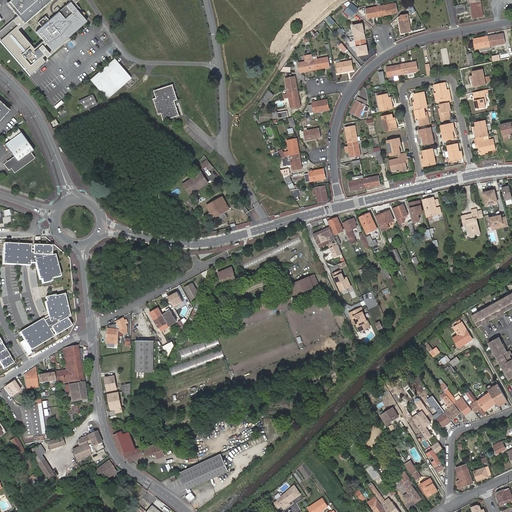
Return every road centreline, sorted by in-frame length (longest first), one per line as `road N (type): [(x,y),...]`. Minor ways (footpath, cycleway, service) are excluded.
road 1 (residential): [(473,175),(450,77),(408,83),(402,93),(422,187)]
road 2 (unclassified): [(91,329),(109,443),(125,466),(186,511)]
road 3 (tertiary): [(341,206),(205,243),(129,233)]
road 4 (track): [(224,118),(248,108),(302,32),(339,0)]
road 5 (residential): [(225,255),(91,329)]
road 6 (tertiary): [(71,199),(33,108),(0,72)]
road 7 (residential): [(511,410),(452,434),(450,506)]
